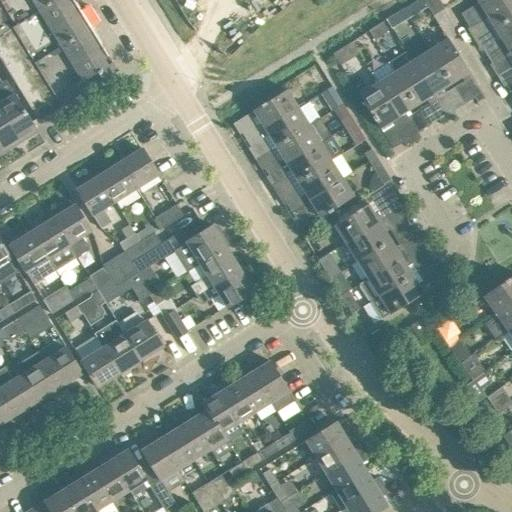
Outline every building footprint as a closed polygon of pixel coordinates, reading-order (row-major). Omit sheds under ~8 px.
[(0,0),(0,35),(13,28),(57,0),(0,0)] [(57,0),(13,28),(0,35),(0,57),(38,119),(118,70),(73,0),(57,0)] [(418,0),(404,9),(410,18),(428,7),(423,0),(418,0)] [(465,20),(497,0),(478,0),(480,1),(461,13),(465,20)] [(495,26),(511,15),(511,0),(497,0),(465,20),(470,28),(489,16),(495,26)] [(392,28),(410,18),(404,9),(386,19),(392,28)] [(487,56),(511,40),(511,15),(495,26),(502,37),(483,49),(487,56)] [(383,21),(369,30),(375,39),(388,30),(383,21)] [(477,102),(485,97),(448,38),(429,49),(450,82),(461,75),(477,102)] [(511,53),(511,40),(487,56),(492,63),(511,51),(511,53)] [(352,42),(344,47),(350,57),(358,52),(352,42)] [(440,89),(450,82),(429,49),(412,60),(449,120),(457,115),(440,89)] [(449,120),(412,60),(407,52),(389,62),(415,104),(426,98),(442,124),(449,120)] [(405,111),(415,104),(389,62),(372,72),(377,82),(376,83),(413,142),(421,137),(405,111)] [(407,146),(413,142),(376,83),(359,94),(380,127),(381,127),(381,126),(390,120),(407,146)] [(332,110),(343,103),(333,86),(322,94),(332,110)] [(12,88),(0,95),(0,108),(21,142),(38,131),(36,127),(33,123),(16,94),(12,88)] [(246,139),(298,106),(287,89),(253,110),(254,111),(255,111),(261,120),(242,132),(246,139)] [(276,145),(309,124),(298,106),(246,139),(251,147),(270,135),(276,145)] [(0,145),(4,152),(21,142),(0,108),(0,145)] [(345,127),(354,120),(350,113),(340,119),(345,127)] [(356,145),(365,139),(366,139),(354,120),(345,127),(356,145)] [(268,174),(320,142),(309,124),(276,145),(283,156),(264,168),(268,174)] [(320,142),(268,174),(273,182),(292,170),(298,180),(340,153),(331,139),(329,136),(320,142)] [(137,188),(159,175),(142,147),(141,148),(141,149),(121,161),(137,188)] [(370,161),(376,156),(371,148),(365,152),(370,161)] [(342,177),(332,161),(342,155),(340,153),(298,180),(305,191),(286,203),(290,210),(342,177)] [(384,184),(391,179),(376,156),(370,161),(384,184)] [(116,201),(137,188),(121,161),(99,175),(116,201)] [(104,209),(116,201),(99,175),(78,188),(77,188),(76,188),(93,215),(101,228),(112,221),(104,209)] [(342,177),(290,210),(295,218),(314,206),(320,216),(319,216),(320,217),(354,196),(342,177)] [(346,243),(406,204),(402,197),(374,215),(368,205),(369,204),(368,203),(334,225),(346,243)] [(91,231),(74,204),(72,205),(70,202),(58,209),(61,213),(53,218),(69,244),(77,257),(90,248),(83,235),(90,231),(91,231)] [(163,230),(185,216),(177,204),(155,219),(163,230)] [(383,229),(411,212),(406,204),(346,243),(356,260),(389,239),(383,229)] [(77,257),(69,244),(53,218),(31,231),(47,258),(55,270),(77,257)] [(219,234),(213,226),(214,226),(213,225),(186,242),(175,249),(188,271),(226,247),(226,246),(229,244),(222,232),(219,234)] [(55,270),(47,258),(31,231),(10,244),(9,244),(26,271),(34,284),(55,270)] [(127,237),(119,242),(124,251),(141,241),(136,233),(135,232),(127,237)] [(141,241),(124,251),(125,252),(131,263),(163,245),(155,232),(141,241)] [(368,278),(429,240),(424,232),(396,250),(389,239),(356,260),(368,278)] [(0,282),(19,271),(0,240),(0,282)] [(379,296),(412,275),(405,265),(433,247),(429,240),(368,278),(359,284),(370,301),(379,296)] [(163,245),(131,263),(138,274),(167,256),(169,255),(163,245)] [(196,295),(240,268),(226,247),(188,271),(195,282),(190,285),(196,295)] [(103,266),(89,275),(90,277),(97,288),(112,280),(117,288),(128,280),(138,274),(131,263),(125,252),(124,251),(114,257),(102,264),(103,266)] [(329,253),(318,260),(329,277),(340,270),(329,253)] [(240,268),(202,292),(207,301),(219,293),(227,306),(226,306),(227,307),(254,290),(257,288),(249,276),(246,278),(240,268)] [(379,296),(390,314),(451,275),(446,268),(418,285),(412,275),(379,296)] [(496,313),(511,301),(511,275),(484,296),(496,313)] [(92,292),(97,288),(90,277),(69,290),(65,284),(64,285),(73,300),(86,292),(92,292)] [(82,314),(105,300),(97,288),(92,292),(90,297),(77,305),(82,314)] [(165,300),(158,289),(151,294),(150,295),(156,305),(165,300)] [(37,299),(31,290),(20,296),(26,306),(37,299)] [(508,331),(511,328),(511,301),(496,313),(508,331)] [(0,308),(0,317),(2,320),(15,312),(9,303),(0,308)] [(70,321),(82,314),(77,305),(64,312),(70,321)] [(163,316),(176,338),(187,331),(174,309),(163,316)] [(17,318),(23,327),(36,319),(30,310),(17,318)] [(141,360),(163,346),(147,320),(136,311),(117,322),(124,334),(125,334),(141,360)] [(1,328),(10,341),(25,331),(23,327),(17,318),(1,328)] [(411,326),(417,336),(427,329),(420,319),(411,326)] [(95,334),(103,348),(103,347),(120,373),(141,360),(125,334),(124,334),(117,322),(109,327),(109,326),(95,334)] [(462,344),(452,351),(458,362),(460,365),(470,358),(468,355),(468,354),(462,344)] [(60,387),(82,373),(66,347),(44,361),(60,387)] [(98,387),(120,373),(103,347),(103,348),(82,361),(98,387)] [(60,387),(44,361),(38,352),(17,365),(22,374),(39,400),(60,387)] [(294,401),(269,360),(268,360),(268,361),(260,366),(257,360),(249,365),(272,402),(278,411),(294,401)] [(256,412),(272,402),(249,365),(241,370),(245,376),(237,381),(256,412)] [(22,374),(13,380),(5,366),(0,369),(0,385),(17,414),(39,400),(22,374)] [(483,372),(473,379),(466,384),(478,401),(485,396),(479,388),(489,380),(483,372)] [(256,412),(237,381),(228,386),(224,381),(217,385),(240,422),(256,412)] [(0,424),(17,414),(0,385),(0,424)] [(222,432),(240,422),(217,385),(208,390),(212,396),(204,401),(204,400),(202,401),(207,409),(222,432)] [(500,411),(511,405),(511,395),(507,386),(491,393),(500,411)] [(226,439),(222,432),(207,409),(199,414),(196,408),(189,412),(211,449),(226,439)] [(194,459),(211,449),(189,412),(180,418),(183,423),(175,429),(194,459)] [(316,458),(347,439),(342,430),(347,426),(342,418),(305,441),(316,458)] [(291,431),(296,439),(312,430),(306,420),(290,430),(291,431)] [(194,459),(175,429),(166,434),(163,428),(155,433),(178,469),(194,459)] [(291,431),(281,437),(275,430),(269,433),(279,449),(290,442),(296,439),(291,431)] [(160,480),(161,480),(178,469),(155,433),(147,438),(151,444),(143,449),(142,448),(141,449),(147,457),(160,480)] [(263,459),(279,449),(269,433),(268,434),(273,442),(264,448),(258,439),(252,442),(263,459)] [(326,475),(364,453),(358,443),(352,447),(347,439),(316,458),(326,475)] [(246,469),(263,459),(252,442),(251,443),(257,452),(241,462),(246,469)] [(177,505),(161,480),(160,480),(147,457),(136,463),(127,448),(126,449),(126,450),(118,454),(115,449),(107,453),(130,490),(134,495),(149,485),(166,511),(177,505)] [(114,500),(130,490),(107,453),(99,459),(103,464),(95,469),(114,500)] [(336,491),(367,472),(362,463),(367,459),(364,453),(326,475),(336,491)] [(233,478),(246,469),(241,462),(228,470),(233,478)] [(270,486),(278,481),(270,468),(262,473),(270,486)] [(114,500),(95,469),(86,475),(82,469),(75,474),(98,511),(114,500)] [(341,510),(346,507),(383,484),(378,476),(372,480),(367,472),(336,491),(331,494),(341,510)] [(98,511),(97,511),(98,511),(75,474),(66,479),(70,485),(62,490),(75,511),(98,511)] [(218,489),(230,482),(229,479),(226,481),(221,474),(209,481),(215,491),(218,489)] [(257,475),(251,478),(253,482),(255,483),(256,483),(260,481),(257,475)] [(280,503),(297,492),(297,491),(289,479),(280,485),(278,481),(270,486),(277,497),(280,503)] [(191,492),(197,502),(215,491),(209,481),(191,492)] [(230,482),(218,489),(225,500),(237,493),(232,485),(230,482)] [(348,511),(375,511),(388,504),(387,503),(382,496),(388,492),(383,484),(346,507),(348,511)] [(75,511),(62,490),(53,495),(49,489),(41,495),(45,500),(35,506),(38,511),(75,511)] [(294,502),(297,507),(304,503),(297,492),(280,503),(284,509),(286,507),(294,502)] [(210,494),(197,502),(203,511),(205,511),(217,505),(210,494)] [(280,503),(277,497),(268,502),(268,501),(251,511),(288,511),(286,507),(284,509),(280,503)] [(300,511),(297,507),(294,502),(286,507),(288,511),(300,511)]
